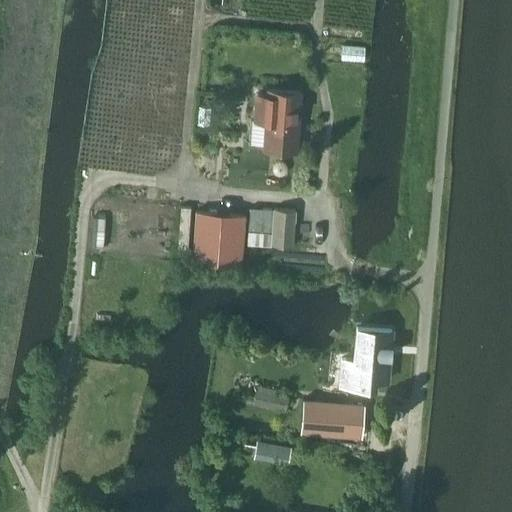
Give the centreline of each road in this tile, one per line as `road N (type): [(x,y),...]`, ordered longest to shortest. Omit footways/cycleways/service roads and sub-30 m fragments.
road 1 (unclassified): [(401,511),(450,0)]
road 2 (track): [(319,0),(327,109),(318,201)]
road 3 (track): [(180,186),(199,0)]
